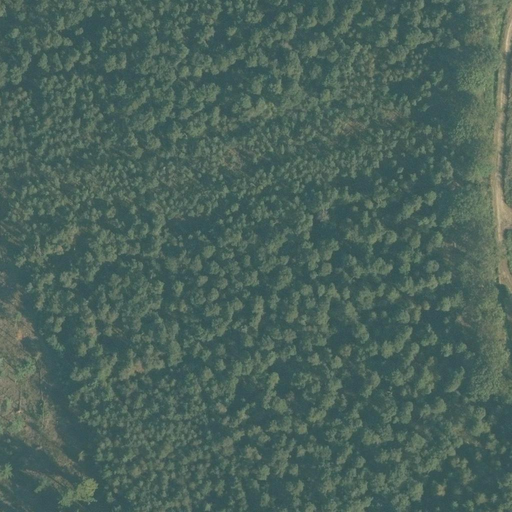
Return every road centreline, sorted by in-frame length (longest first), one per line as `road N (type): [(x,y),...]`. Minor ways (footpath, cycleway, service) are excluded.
road 1 (track): [(103,65),(220,450),(249,511)]
road 2 (track): [(511,431),(478,379),(457,304),(463,0)]
road 3 (track): [(103,65),(338,0)]
